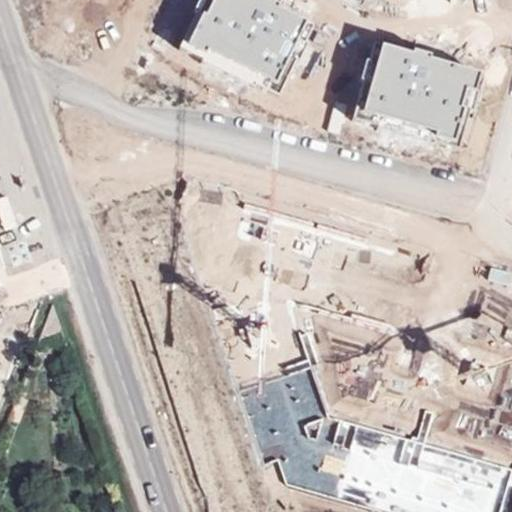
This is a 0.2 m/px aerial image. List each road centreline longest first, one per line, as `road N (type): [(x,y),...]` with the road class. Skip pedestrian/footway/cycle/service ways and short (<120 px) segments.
road 1 (residential): [(485,208),(23,81)]
road 2 (tertiary): [(164,511),(23,81)]
